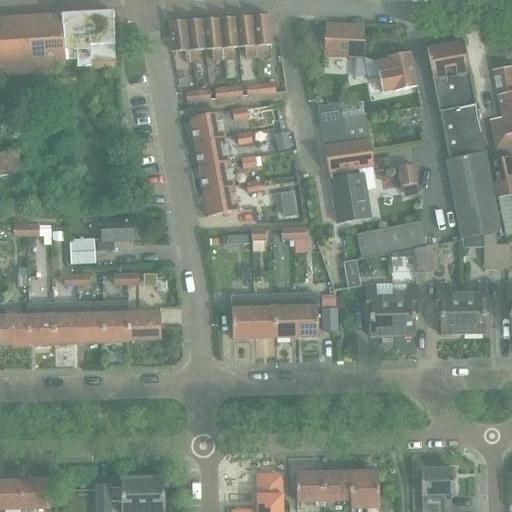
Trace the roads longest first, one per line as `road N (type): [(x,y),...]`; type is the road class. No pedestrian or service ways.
road 1 (residential): [(203,387),(200,306),(143,9)]
road 2 (residential): [(143,9),(282,4),(511,17)]
road 3 (residential): [(206,446),(464,438)]
road 4 (residential): [(415,380),(203,387)]
road 5 (residential): [(0,455),(206,446)]
road 6 (residential): [(203,387),(0,392)]
